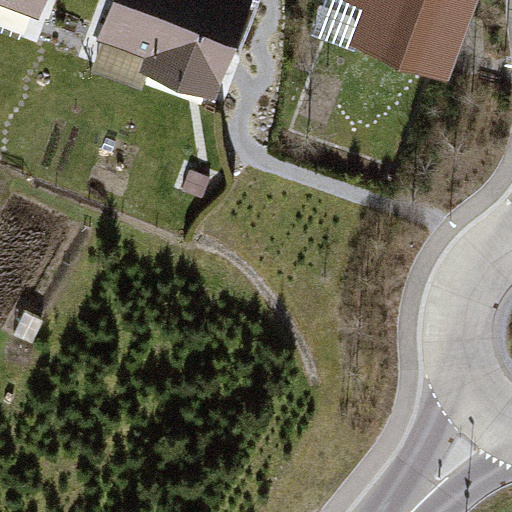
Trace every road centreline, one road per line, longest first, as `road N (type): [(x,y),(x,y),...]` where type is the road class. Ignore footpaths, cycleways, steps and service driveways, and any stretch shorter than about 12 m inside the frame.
road 1 (tertiary): [(511,246),(469,291),(460,323),(476,388),(498,412)]
road 2 (tertiary): [(498,412),(407,511)]
